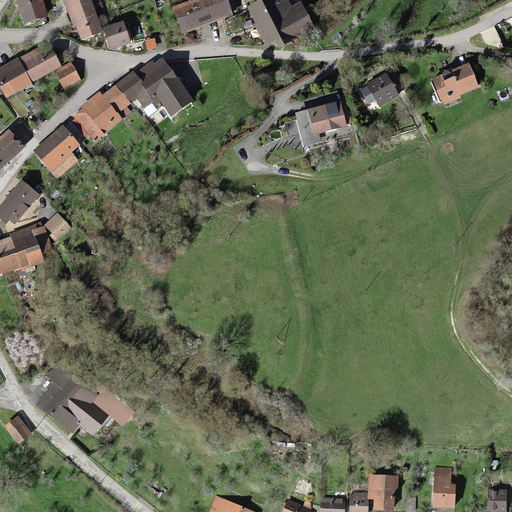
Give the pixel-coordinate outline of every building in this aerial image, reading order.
[(37,0),(23,0),(14,3),(22,29),(45,22),(37,0)] [(94,0),(82,0),(63,7),(76,45),(100,36),(90,7),(96,4),(94,0)] [(172,14),(181,36),(229,17),(227,12),(236,8),(233,0),(186,0),(189,7),(172,14)] [(281,0),(270,0),(247,12),(265,48),(285,50),(312,36),(297,6),(287,12),(281,0)] [(120,27),(101,32),(107,53),(126,48),(120,27)] [(0,73),(0,93),(4,101),(58,69),(52,61),(48,53),(40,57),(37,51),(0,73)] [(60,56),(52,61),(58,69),(65,65),(60,56)] [(150,63),(132,78),(145,93),(153,102),(170,122),(190,105),(159,62),(153,67),(150,63)] [(69,68),(55,76),(64,90),(78,82),(69,68)] [(466,69),(430,85),(439,107),(476,92),(466,69)] [(129,75),(113,88),(129,107),(136,101),(145,93),(132,78),(129,75)] [(384,77),(367,88),(379,109),(397,98),(384,77)] [(100,100),(116,118),(129,107),(113,88),(100,100)] [(145,93),(136,101),(143,110),(153,102),(145,93)] [(82,112),(72,121),(89,141),(92,139),(95,142),(119,122),(116,118),(100,100),(97,96),(80,111),(82,112)] [(337,107),(308,115),(314,138),(343,131),(337,107)] [(72,121),(60,131),(77,151),(89,141),(72,121)] [(60,131),(32,155),(49,175),(77,151),(60,131)] [(6,136),(0,141),(0,170),(20,151),(6,136)] [(19,186),(0,210),(0,225),(2,227),(5,222),(13,228),(36,198),(19,186)] [(56,217),(44,230),(57,243),(70,230),(56,217)] [(44,230),(30,235),(38,257),(52,252),(44,230)] [(0,272),(2,276),(40,262),(38,257),(30,235),(29,231),(8,238),(10,242),(0,245),(0,272)] [(53,384),(36,408),(69,433),(77,422),(90,432),(104,414),(90,404),(94,399),(53,369),(46,379),(53,384)] [(17,422),(4,431),(16,446),(28,436),(17,422)] [(433,470),(431,511),(444,511),(453,511),(455,490),(448,489),(449,471),(433,470)] [(372,511),(391,511),(392,493),(398,493),(398,481),(368,480),(367,503),(373,503),(372,511)] [(487,494),(487,511),(504,511),(504,494),(487,494)] [(347,497),(346,511),(365,511),(365,497),(347,497)] [(243,511),(215,500),(209,511),(243,511)] [(287,502),(282,511),(311,511),(287,502)] [(319,503),(319,511),(341,511),(341,503),(319,503)]
